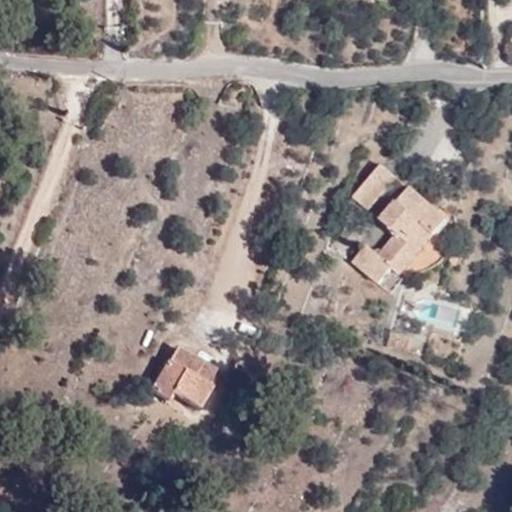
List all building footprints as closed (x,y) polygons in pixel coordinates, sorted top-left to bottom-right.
[(397,176),(383,164),(355,198),(369,210),(397,176)] [(393,269),(399,274),(435,233),(427,225),(440,211),(411,187),(382,222),(397,236),(384,252),(376,251),(369,245),(355,262),(381,283),(393,269)] [(435,233),(448,217),(440,211),(427,225),(435,233)] [(413,352),(416,339),(399,334),(395,348),(413,352)] [(210,385),(217,370),(178,347),(169,361),(168,360),(150,390),(168,401),(172,393),(200,411),(213,388),(210,385)]
